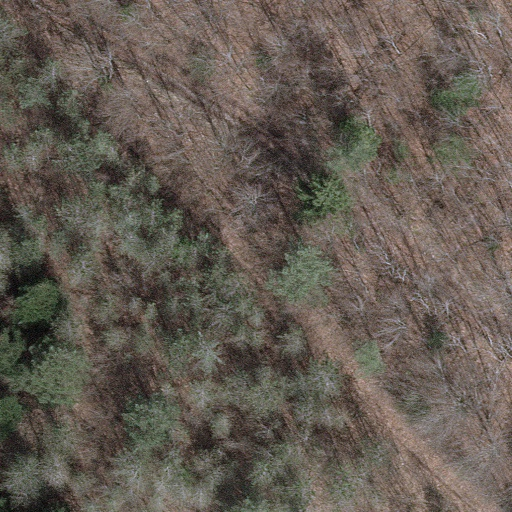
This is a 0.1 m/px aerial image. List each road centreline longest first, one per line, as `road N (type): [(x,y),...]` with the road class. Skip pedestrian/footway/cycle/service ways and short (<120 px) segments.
road 1 (track): [(0,4),(470,511)]
road 2 (track): [(35,0),(87,17),(210,90),(511,330)]
road 3 (track): [(282,305),(411,360),(511,363)]
